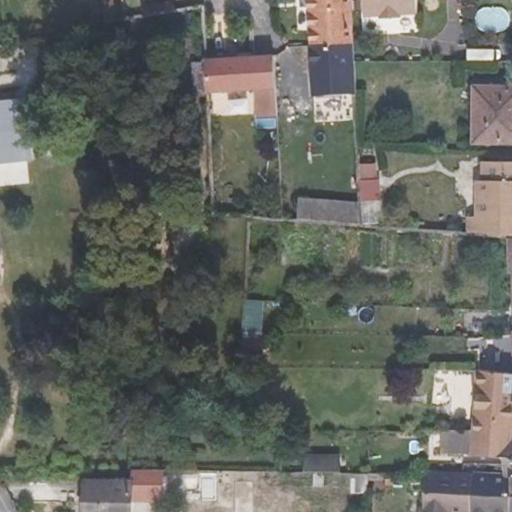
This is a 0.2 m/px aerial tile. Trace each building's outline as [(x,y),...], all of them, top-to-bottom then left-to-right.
[(103,0),(106,21),(118,19),(116,0),(103,0)] [(308,0),(315,97),(356,95),(354,63),(351,0),(308,0)] [(359,0),(360,18),(377,17),(378,19),(396,18),(396,15),(419,14),(417,0),(359,0)] [(15,53),(13,36),(0,37),(0,66),(2,64),(4,60),(6,55),(15,53)] [(207,60),(209,91),(247,88),(248,106),(278,104),(277,87),(276,56),(207,60)] [(475,142),(511,142),(511,87),(476,87),(475,142)] [(0,269),(0,270),(0,269),(0,268),(0,267),(0,266),(0,168),(28,166),(23,107),(0,109),(0,269)] [(511,235),(511,162),(478,162),(478,181),(478,197),(470,197),(470,217),(462,217),(462,232),(506,235),(511,235)] [(376,165),(360,166),(361,182),(375,181),(376,165)] [(375,181),(361,182),(362,200),(378,199),(377,181),(375,181)] [(478,197),(478,181),(469,181),(470,197),(478,197)] [(299,220),(364,225),(364,224),(362,202),(300,198),(299,220)] [(378,199),(362,200),(362,202),(364,224),(384,223),(383,199),(378,199)] [(264,306),(246,304),(244,332),(262,333),(264,306)] [(262,333),(244,332),(243,365),(262,366),(263,333),(262,333)] [(511,371),(511,357),(494,357),(493,371),(511,371)] [(511,371),(493,371),(478,370),(475,431),(473,456),(500,459),(511,459),(511,449),(511,371)] [(315,471),(315,487),(370,489),(370,474),(341,473),(342,455),(307,453),(306,471),(315,471)] [(425,511),(428,511),(470,511),(471,475),(464,475),(428,474),(428,475),(425,511)] [(470,511),(509,511),(511,476),(504,476),(471,475),(470,511)] [(133,511),(134,481),(87,480),(86,511),(133,511)]
